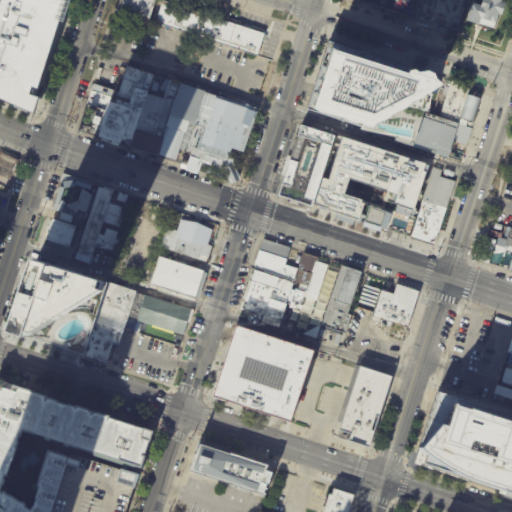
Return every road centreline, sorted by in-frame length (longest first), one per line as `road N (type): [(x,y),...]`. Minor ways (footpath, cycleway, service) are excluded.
road 1 (residential): [(150,511),(319,0)]
road 2 (secondary): [(448,276),(60,151)]
road 3 (secondary): [(0,354),(383,478)]
road 4 (residential): [(0,290),(93,0)]
road 5 (residential): [(511,72),(287,0)]
road 6 (residential): [(383,478),(448,276)]
road 7 (residential): [(448,276),(511,79)]
